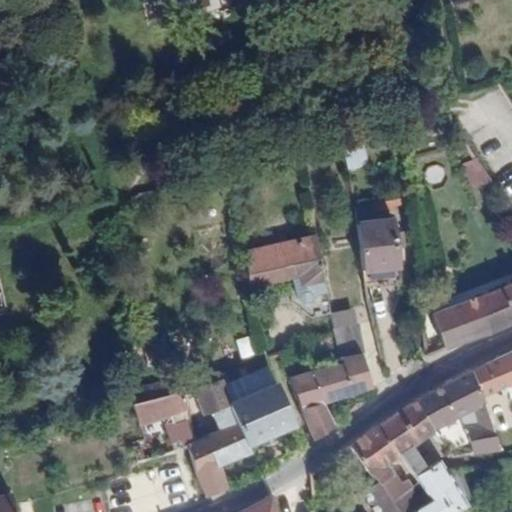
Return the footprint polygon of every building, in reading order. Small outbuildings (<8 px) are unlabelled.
[(203,21),(199,0),(177,0),(179,9),(185,8),(188,23),(203,21)] [(347,148),(349,168),(368,167),(366,146),(347,148)] [(482,156),(463,162),(471,189),(490,183),(482,156)] [(442,163),(427,170),(434,189),(449,183),(442,163)] [(400,225),(366,230),(369,251),(374,276),(407,273),(400,225)] [(339,318),(322,248),(261,257),(269,293),(303,287),(312,326),(339,318)] [(488,341),(511,332),(511,294),(484,305),(488,341)] [(448,357),(488,341),(484,305),(443,320),(448,357)] [(361,337),(345,341),(353,366),(367,361),(361,337)] [(298,356),(300,361),(304,380),(348,365),(340,339),(311,349),(312,352),(298,356)] [(353,366),(305,384),(321,446),(337,437),(334,421),(377,401),(367,361),(353,366)] [(511,361),(472,379),(487,414),(511,402),(511,361)] [(421,407),(444,454),(472,441),(483,466),(509,462),(499,439),(494,429),(487,414),(472,379),(467,380),(421,407)] [(292,383),(246,394),(254,422),(261,449),(306,438),(292,383)] [(172,389),(174,396),(187,393),(184,385),(172,389)] [(174,396),(178,410),(188,408),(209,403),(211,402),(208,388),(187,393),(174,396)] [(211,402),(209,403),(216,431),(226,429),(254,422),(246,394),(211,402)] [(142,404),(145,418),(178,410),(174,396),(142,404)] [(188,408),(192,425),(195,437),(216,431),(209,403),(188,408)] [(178,410),(145,418),(150,434),(192,425),(188,408),(178,410)] [(403,419),(385,433),(406,463),(419,482),(441,467),(437,462),(431,459),(422,464),(417,455),(422,452),(403,419)] [(231,443),(222,446),(228,470),(264,462),(261,449),(254,422),(226,429),(231,443)] [(354,454),(376,482),(398,510),(413,500),(399,484),(395,486),(388,475),(406,463),(385,433),(354,454)] [(511,435),(499,439),(509,462),(511,460),(511,435)] [(0,443),(0,451),(13,449),(11,441),(0,443)] [(472,441),(444,454),(453,471),(483,466),(472,441)] [(222,446),(200,452),(201,457),(213,501),(233,492),(228,470),(222,446)] [(398,510),(398,511),(463,511),(441,467),(419,482),(435,509),(429,511),(422,511),(413,500),(398,510)] [(398,511),(398,510),(376,482),(353,500),(361,511),(398,511)] [(0,502),(0,511),(15,511),(13,500),(0,502)] [(273,511),(272,503),(256,511),(273,511)]
